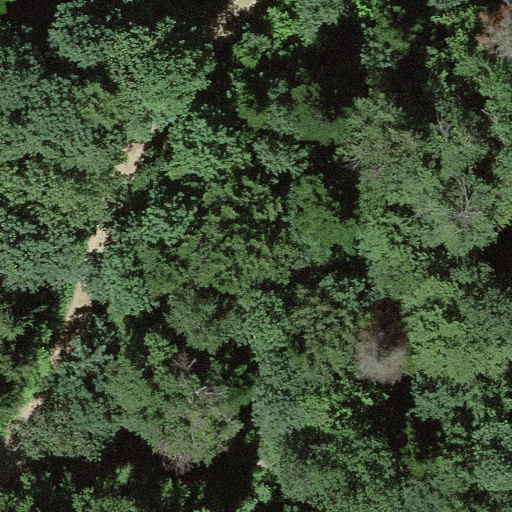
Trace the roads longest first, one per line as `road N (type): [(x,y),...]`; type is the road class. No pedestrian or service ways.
road 1 (track): [(0,464),(54,371),(103,213),(201,35),(236,0)]
road 2 (track): [(5,459),(216,454),(333,511)]
